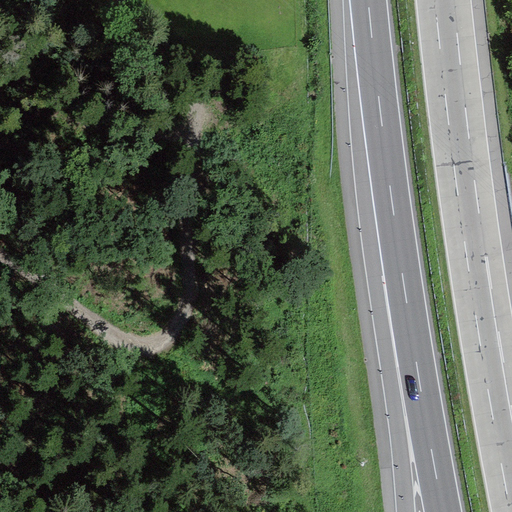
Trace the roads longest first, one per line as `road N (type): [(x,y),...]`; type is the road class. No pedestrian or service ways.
road 1 (track): [(0,242),(145,321),(186,314),(209,225),(195,112),(93,0)]
road 2 (motorway): [(510,511),(467,265),(435,0)]
road 3 (motorway): [(368,0),(389,187),(443,511)]
